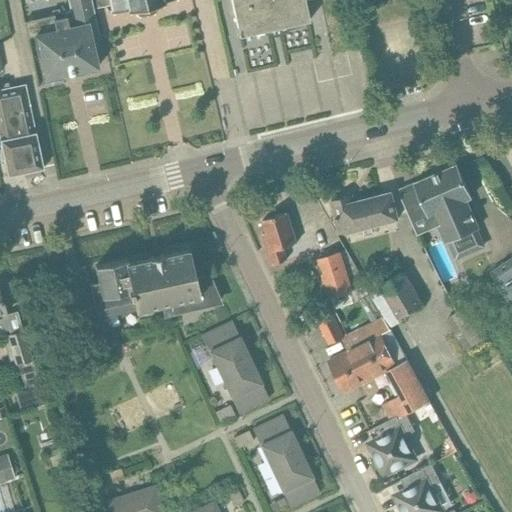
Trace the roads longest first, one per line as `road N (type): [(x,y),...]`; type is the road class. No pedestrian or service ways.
road 1 (unclassified): [(369,511),(203,169)]
road 2 (secondary): [(203,169),(468,103)]
road 3 (secondary): [(0,216),(203,169)]
